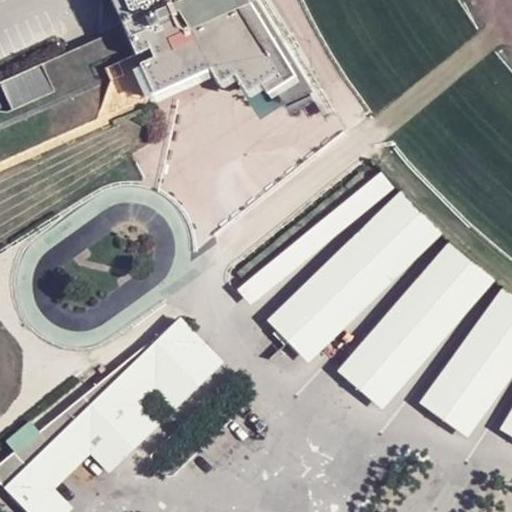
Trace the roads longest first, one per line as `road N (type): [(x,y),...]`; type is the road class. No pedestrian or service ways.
road 1 (unknown): [(174,285),(75,341),(47,328),(24,290),(37,249)]
road 2 (unknown): [(37,249),(117,195),(146,199),(179,238),(174,285)]
road 3 (unknown): [(30,363),(73,368),(167,310),(174,285)]
